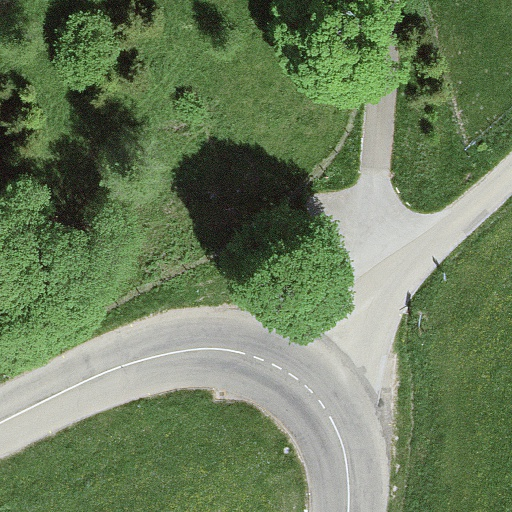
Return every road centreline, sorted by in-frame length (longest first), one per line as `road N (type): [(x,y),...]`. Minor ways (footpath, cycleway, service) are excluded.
road 1 (tertiary): [(0,423),(123,365),(192,349),(260,358),(304,385)]
road 2 (unclassified): [(402,270),(367,184),(383,0)]
road 3 (unclassified): [(304,385),(402,270)]
road 4 (unclassified): [(402,270),(511,171)]
road 5 (tertiary): [(304,385),(337,433),(347,511)]
